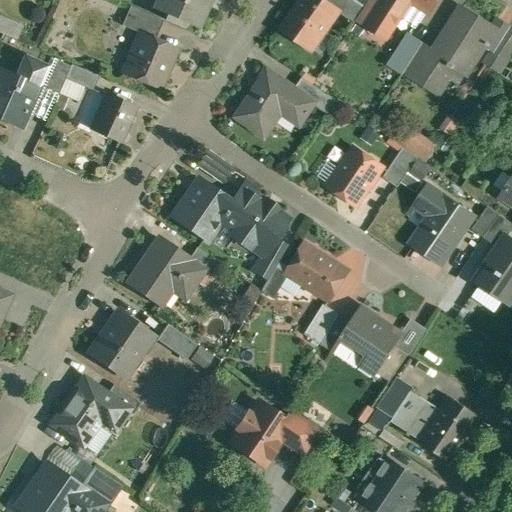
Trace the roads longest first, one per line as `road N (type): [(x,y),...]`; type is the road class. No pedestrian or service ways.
road 1 (residential): [(180,112),(430,288)]
road 2 (residential): [(0,432),(117,212)]
road 3 (residential): [(180,112),(258,0)]
road 4 (residential): [(0,160),(117,212)]
